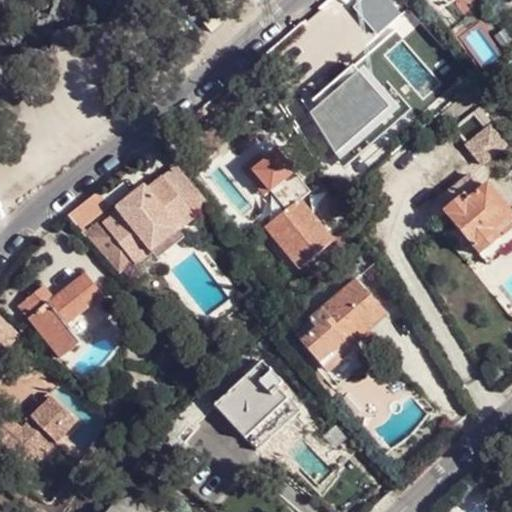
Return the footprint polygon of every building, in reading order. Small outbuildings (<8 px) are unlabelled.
[(217,13),(204,23),(211,32),(224,22),(217,13)] [(479,110),(477,112),(489,128),(492,126),(479,110)] [(297,173),(273,192),(287,210),(267,228),(300,270),(334,242),(302,202),(312,193),(297,173)] [(164,214),(175,228),(178,233),(195,220),(163,179),(105,223),(136,266),(154,252),(150,247),(139,232),(164,214)] [(445,211),(455,224),(468,240),(488,263),(511,243),(511,215),(488,185),(467,201),(463,197),(445,211)] [(150,247),(175,228),(164,214),(139,232),(150,247)] [(343,271),(339,267),(329,275),(333,280),(343,271)] [(20,304),(62,359),(82,344),(67,325),(105,296),(88,274),(54,299),(45,286),(20,304)] [(386,314),(358,280),(310,321),(318,331),(304,343),(325,369),(350,348),(349,346),(386,314)] [(231,300),(209,316),(216,326),(238,309),(231,300)] [(0,340),(11,326),(5,320),(0,326),(0,340)] [(16,331),(11,326),(0,340),(0,443),(10,452),(24,464),(51,440),(57,444),(77,423),(54,400),(22,428),(0,408),(0,378),(8,368),(9,365),(10,361),(9,358),(8,355),(5,354),(3,352),(3,350),(2,349),(3,347),(4,346),(16,331)] [(268,349),(269,348),(264,341),(258,346),(259,348),(261,350),(264,351),(267,350),(268,349)] [(263,363),(216,407),(247,439),(258,452),(299,412),(288,400),(280,389),(283,386),(263,363)] [(4,459),(10,452),(0,443),(0,459),(1,460),(4,459)] [(147,511),(127,494),(111,511),(147,511)]
